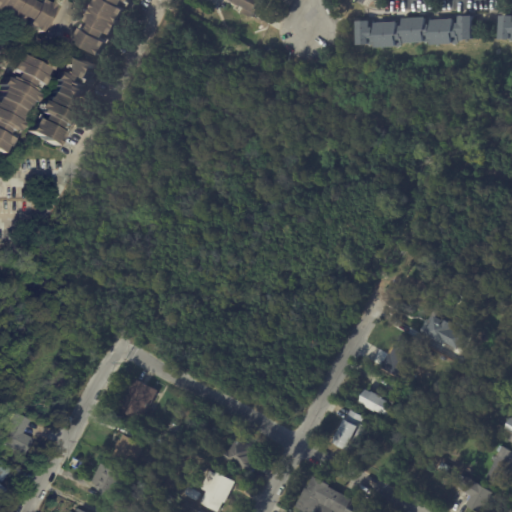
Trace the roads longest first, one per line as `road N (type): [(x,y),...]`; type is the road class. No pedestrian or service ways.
road 1 (residential): [(120,350),(422,511)]
road 2 (residential): [(380,295),(259,511)]
road 3 (residential): [(120,350),(24,511)]
